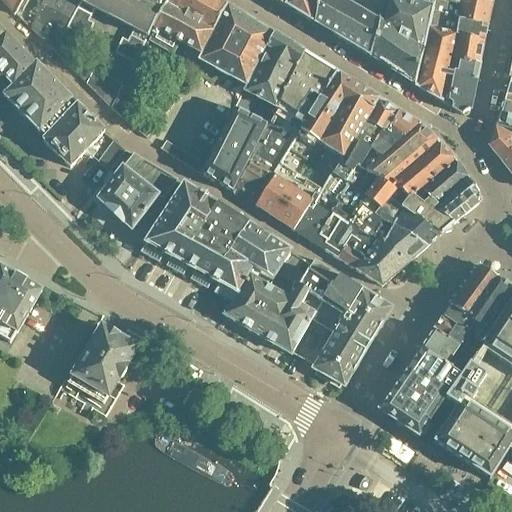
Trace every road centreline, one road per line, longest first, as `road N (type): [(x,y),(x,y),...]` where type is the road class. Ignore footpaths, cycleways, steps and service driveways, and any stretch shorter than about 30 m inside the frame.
road 1 (residential): [(412,319),(122,139),(0,20)]
road 2 (residential): [(335,434),(109,293),(54,242)]
road 3 (residential): [(471,154),(404,103),(235,0)]
road 4 (residential): [(471,154),(508,0)]
road 5 (residential): [(335,434),(412,319)]
road 6 (residential): [(444,511),(335,434)]
